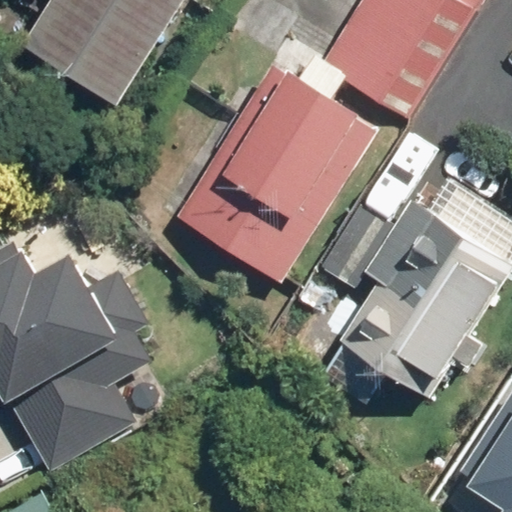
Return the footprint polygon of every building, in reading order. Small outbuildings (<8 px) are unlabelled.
[(60,0),(32,43),(126,104),(194,0),(60,0)] [(385,102),(452,0),(459,0),(483,14),(490,0),(380,0),(335,69),(385,102)] [(275,68),(184,216),(290,280),(380,132),(275,68)] [(431,400),(511,272),(511,260),(434,212),(348,348),(431,400)] [(63,237),(0,271),(0,407),(20,397),(54,464),(139,422),(121,386),(171,356),(120,270),(91,288),(63,237)] [(511,511),(511,400),(466,471),(511,500),(511,505),(507,511),(511,511)] [(17,511),(49,511),(42,499),(17,511)]
